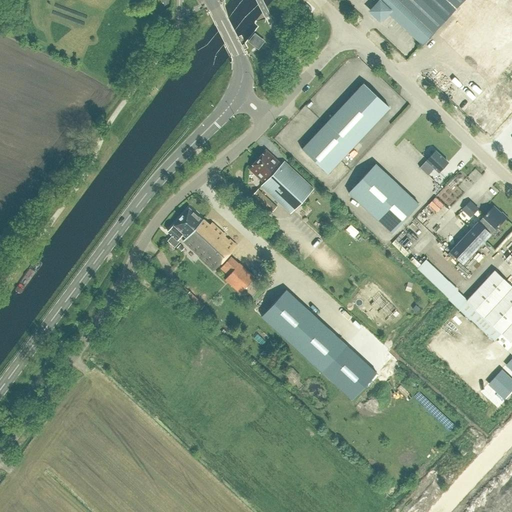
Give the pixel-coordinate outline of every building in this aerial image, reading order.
[(376,0),(381,4),(382,3),(388,8),(387,9),(404,26),(404,27),(422,44),(463,0),(376,0)] [(511,0),(490,0),(454,39),(511,92),(511,0)] [(258,47),(262,41),(255,35),(250,41),(258,47)] [(328,173),(390,107),(364,83),(302,148),(328,173)] [(511,100),(506,94),(502,99),(511,110),(511,100)] [(500,116),(509,109),(504,104),(495,111),(500,116)] [(490,112),(485,116),(497,132),(502,128),(490,112)] [(260,157),(258,160),(272,173),(280,165),(266,151),(265,152),(263,153),(261,155),(260,157)] [(420,168),(428,175),(434,168),(439,172),(448,163),(435,151),(420,168)] [(250,169),(264,182),(272,173),(258,160),(250,169)] [(260,186),(290,214),(314,189),(313,189),(284,161),(282,162),(280,165),(272,173),(264,182),(262,184),(260,186)] [(375,164),(348,193),(391,234),(418,204),(375,164)] [(449,176),(452,180),(462,173),(459,169),(449,176)] [(252,195),(271,213),(277,207),(258,189),(252,195)] [(461,209),(470,217),(478,208),(470,200),(461,209)] [(450,251),(463,264),(507,217),(502,212),(501,213),(493,206),(483,217),(478,222),(477,222),(450,251)] [(189,208),(173,226),(182,234),(186,238),(183,241),(214,269),(236,246),(211,223),(209,225),(203,219),(202,220),(189,208)] [(345,229),(351,234),(355,229),(350,224),(349,225),(347,227),(345,229)] [(177,240),(182,234),(173,226),(167,232),(172,236),(168,241),(174,247),(179,241),(177,240)] [(395,239),(391,243),(404,257),(408,253),(395,239)] [(408,260),(417,268),(420,265),(412,256),(408,260)] [(417,268),(421,272),(430,264),(425,259),(420,265),(417,268)] [(224,281),(239,294),(255,277),(239,263),(224,281)] [(494,341),(501,333),(502,334),(511,322),(511,288),(494,271),(466,301),(458,309),(470,320),(485,333),(486,332),(494,341)] [(169,285),(198,311),(204,305),(189,291),(189,292),(175,279),(169,285)] [(286,290),(261,317),(352,400),(377,372),(286,290)] [(511,322),(502,334),(511,343),(511,322)] [(292,368),(285,375),(291,380),(297,374),(292,368)]
